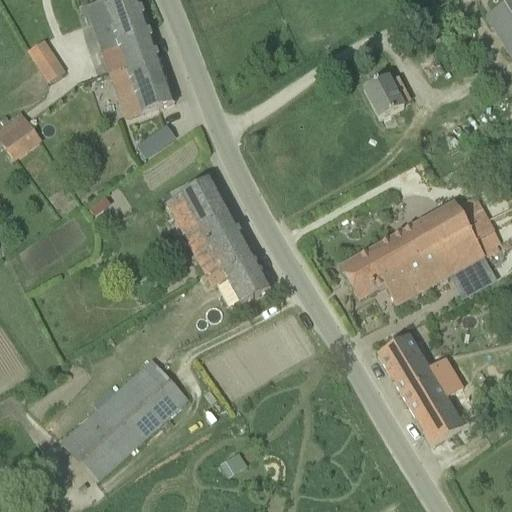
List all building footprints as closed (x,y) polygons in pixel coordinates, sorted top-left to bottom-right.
[(88,13),(111,79),(158,63),(136,0),(123,0),(103,7),(88,13)] [(511,4),(484,22),(511,64),(511,63),(511,4)] [(26,55),(47,87),(65,76),(44,43),(26,55)] [(111,79),(127,124),(174,108),(158,63),(111,79)] [(403,113),(387,82),(363,95),(379,126),(403,113)] [(0,144),(0,147),(13,165),(38,146),(24,126),(0,144)] [(161,155),(152,141),(137,152),(146,166),(161,155)] [(210,184),(166,208),(198,266),(213,258),(224,278),(252,261),(235,229),(229,219),(210,184)] [(457,213),(454,207),(339,272),(358,306),(375,297),(385,291),(395,311),(484,261),(457,213)] [(212,292),(226,284),(240,310),(270,294),(262,279),(252,261),(224,278),(213,258),(198,266),(212,292)] [(408,341),(377,359),(408,411),(409,411),(414,421),(432,451),(480,423),(445,364),(428,374),(408,341)] [(151,364),(60,448),(96,489),(188,405),(151,364)]
